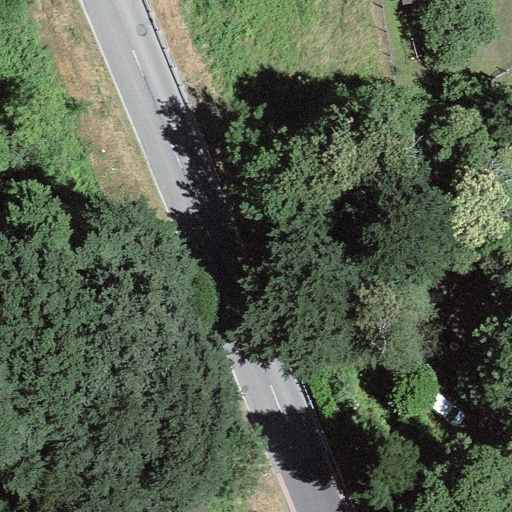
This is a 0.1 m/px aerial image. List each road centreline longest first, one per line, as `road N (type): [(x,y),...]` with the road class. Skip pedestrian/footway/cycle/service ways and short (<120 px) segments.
road 1 (tertiary): [(326,511),(109,0)]
road 2 (track): [(476,254),(472,182),(480,145),(511,100)]
